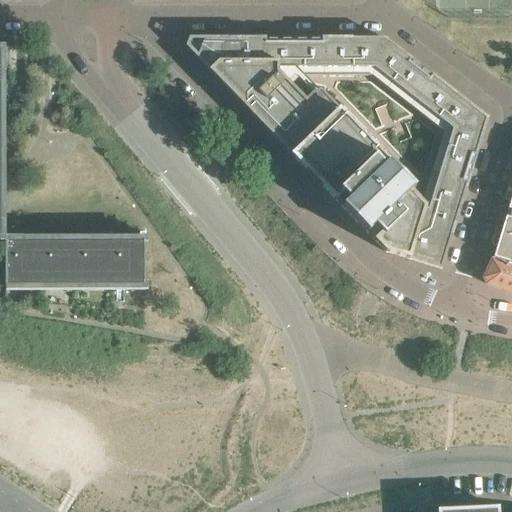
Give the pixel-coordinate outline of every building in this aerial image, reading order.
[(441,269),(487,118),(384,39),(189,39),(186,46),(241,104),(365,232),(385,252),(399,257),(441,269)] [(207,152),(208,152),(224,171),(225,172),(229,169),(231,170),(235,167),(233,165),(235,164),(216,144),(207,152)] [(504,205),(501,206),(499,216),(500,219),(505,220),(493,259),(511,266),(511,195),(509,206),(504,205)] [(144,242),(4,242),(4,285),(144,285),(144,242)] [(511,266),(493,259),(484,279),(487,284),(511,293),(511,266)]
